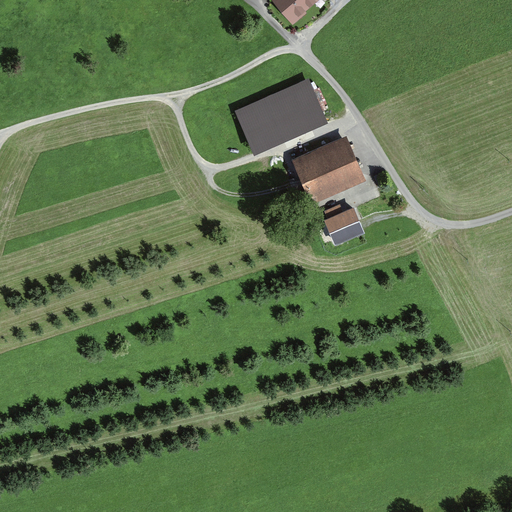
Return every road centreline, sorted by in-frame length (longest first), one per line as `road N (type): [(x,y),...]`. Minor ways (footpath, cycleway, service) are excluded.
road 1 (track): [(11,130),(201,87),(293,50),(346,99),(423,211),(451,225),(511,212)]
road 2 (track): [(172,94),(192,150),(208,167),(289,149),(358,117)]
